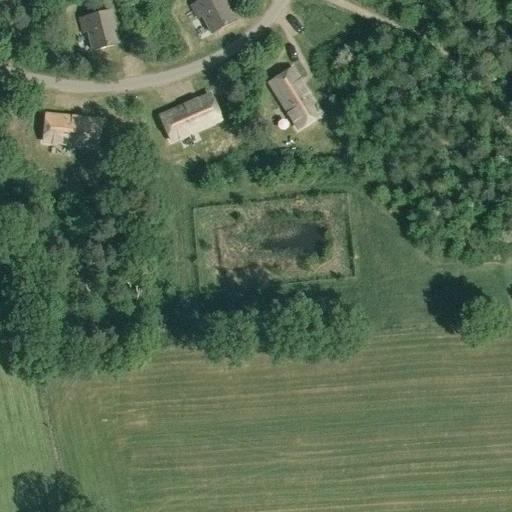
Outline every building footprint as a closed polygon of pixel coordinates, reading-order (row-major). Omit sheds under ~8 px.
[(202,16),(211,34),(235,21),(223,0),(201,0),(191,6),(198,19),(202,16)] [(88,32),(92,51),(118,44),(110,11),(79,19),(83,33),(88,32)] [(292,69),(269,83),(298,129),(320,114),(292,69)] [(160,116),(171,141),(220,120),(209,95),(160,116)] [(46,115),(43,142),(97,148),(99,121),(46,115)]
